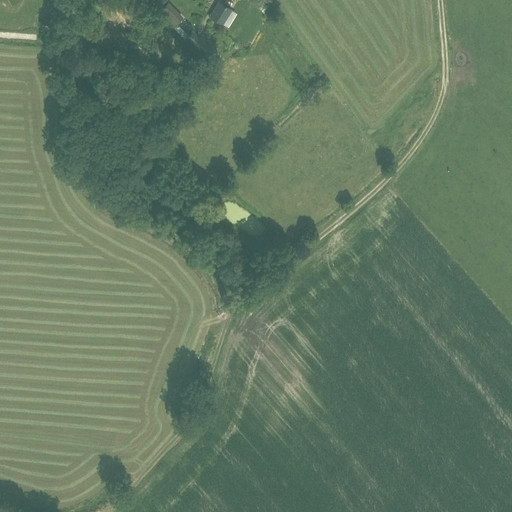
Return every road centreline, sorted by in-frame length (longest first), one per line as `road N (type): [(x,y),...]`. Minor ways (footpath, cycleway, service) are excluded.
road 1 (track): [(438,0),(438,83),(397,166),(227,313)]
road 2 (track): [(76,0),(77,104),(97,200),(109,219),(218,295),(227,313)]
road 3 (track): [(227,313),(197,423),(126,511)]
